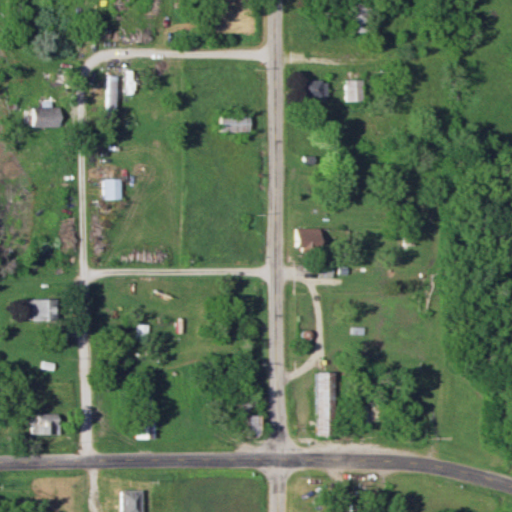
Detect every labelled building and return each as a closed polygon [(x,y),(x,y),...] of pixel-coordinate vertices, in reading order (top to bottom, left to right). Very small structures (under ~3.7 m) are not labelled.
[(345,32),(363,33),(363,0),(346,0),(346,9),(345,9),(345,32)] [(304,111),(322,107),(316,79),(298,83),(304,111)] [(359,102),(359,80),(343,80),(343,102),(359,102)] [(56,106),(27,106),(27,127),(56,127),(56,106)] [(246,114),(218,114),(218,131),(246,131),(246,114)] [(101,200),(117,200),(117,178),(101,178),(101,200)] [(316,248),(316,226),(293,226),(293,248),(316,248)] [(51,320),(51,297),(27,297),(27,320),(51,320)] [(146,347),(146,324),(134,324),(134,347),(146,347)] [(331,371),(313,371),(313,439),(331,439),(331,371)] [(54,412),(27,412),(27,433),(54,433),(54,412)] [(138,511),(139,490),(118,490),(118,511),(138,511)]
